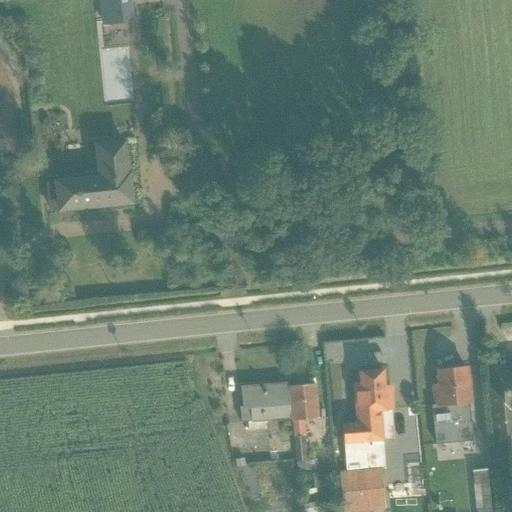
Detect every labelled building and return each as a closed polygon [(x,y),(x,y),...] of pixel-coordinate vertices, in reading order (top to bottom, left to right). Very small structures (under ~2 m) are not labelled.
[(98,0),(101,27),(133,23),(130,0),(98,0)] [(47,210),(129,202),(123,143),(95,146),(98,179),(56,182),(56,181),(44,182),(47,210)] [(435,444),(472,439),(464,367),(436,370),(437,385),(431,386),(433,404),(430,404),(435,444)] [(356,441),(391,438),(389,410),(390,410),(388,386),(382,387),(381,370),(358,372),(359,382),(351,383),(356,441)] [(511,372),(501,374),(501,383),(485,385),(490,437),(511,434),(511,417),(511,409),(511,372)] [(238,407),(239,423),(246,422),(247,431),(264,429),(263,422),(289,420),(286,384),(240,388),(242,407),(238,407)] [(302,420),(316,418),(312,384),(288,386),(296,471),(312,470),(311,460),(305,461),(302,420)] [(339,441),(355,440),(354,430),(338,431),(339,441)] [(493,469),(507,468),(505,447),(498,448),(498,442),(490,443),(493,469)] [(296,497),(291,461),(250,465),(259,503),(296,497)] [(338,471),(342,511),(352,511),(381,509),(378,467),(338,471)] [(474,511),(489,511),(485,469),(470,471),(474,511)]
